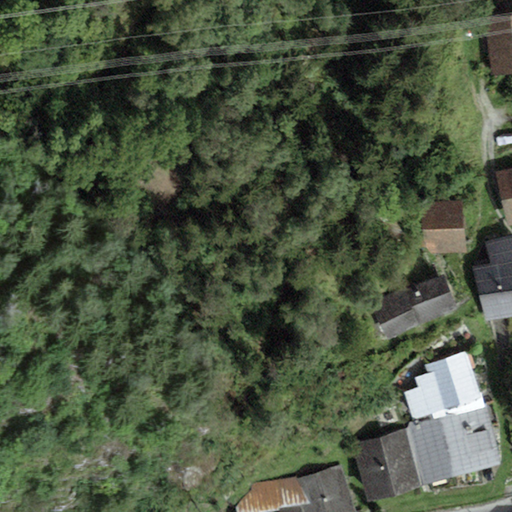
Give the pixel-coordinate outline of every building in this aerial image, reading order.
[(491,78),(511,75),(511,15),(485,19),(491,78)] [(511,169),(497,172),(508,227),(511,226),(511,169)] [(464,252),(462,202),(422,204),(424,254),(464,252)] [(511,316),(511,235),(484,242),(489,266),(474,269),(485,322),(511,316)] [(418,323),(457,309),(445,275),(406,289),(372,306),(387,340),(418,323)] [(415,378),(418,389),(404,393),(412,419),(482,398),(469,354),(426,367),(428,374),(415,378)] [(502,464),(487,409),(446,420),(461,475),(502,464)] [(420,486),(461,475),(446,420),(406,430),(420,486)] [(420,486),(406,430),(352,445),(367,500),(420,486)] [(296,477),(232,487),(237,511),(354,511),(341,465),(296,477)]
